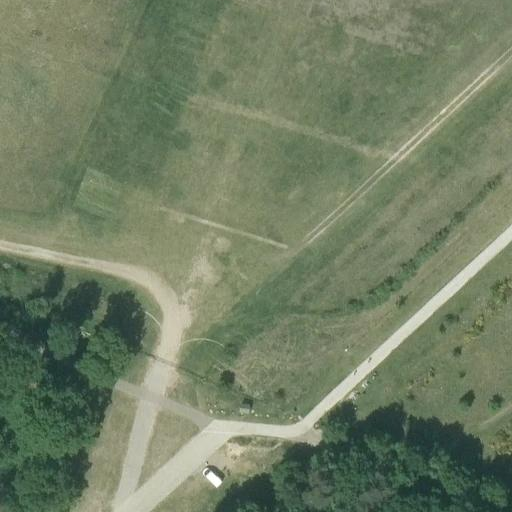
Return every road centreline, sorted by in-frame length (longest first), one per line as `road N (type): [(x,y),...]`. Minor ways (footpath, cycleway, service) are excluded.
road 1 (track): [(174,326),(244,289),(511,51)]
road 2 (track): [(0,329),(220,430)]
road 3 (unclassified): [(484,511),(293,430)]
road 4 (track): [(0,250),(121,272),(160,289),(174,326)]
road 5 (unknown): [(0,374),(88,409),(115,511)]
road 6 (unclassified): [(132,511),(220,430),(293,430)]
road 7 (track): [(174,326),(122,511)]
road 8 (unknown): [(395,511),(420,461),(511,407)]
